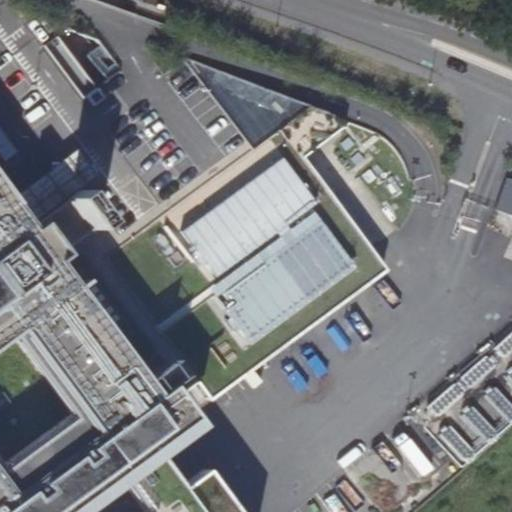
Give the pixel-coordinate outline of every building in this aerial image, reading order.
[(67,82),(80,75),(59,37),(46,44),(67,82)] [(90,105),(124,81),(99,47),(88,55),(106,79),(83,95),(90,105)] [(204,396),(382,274),(309,169),(296,165),(299,153),(352,116),(233,85),(231,91),(215,102),(243,143),(266,142),(269,147),(281,150),(284,224),(267,225),(260,251),(259,218),(255,212),(249,233),(236,214),(237,242),(229,248),(226,260),(200,278),(197,290),(184,286),(140,287),(141,301),(158,301),(165,311),(145,312),(204,396)] [(0,160),(12,152),(0,135),(0,160)] [(72,149),(2,202),(21,228),(74,190),(92,177),(72,149)] [(511,182),(505,180),(494,211),(511,217),(511,182)] [(0,511),(231,511),(200,469),(177,486),(153,452),(189,426),(159,386),(145,395),(134,380),(45,260),(97,222),(74,190),(21,228),(2,202),(0,198),(0,511)] [(511,329),(413,415),(456,464),(511,415),(511,329)] [(134,380),(145,395),(159,386),(172,376),(161,360),(134,380)] [(342,511),(315,478),(288,500),(298,511),(342,511)]
